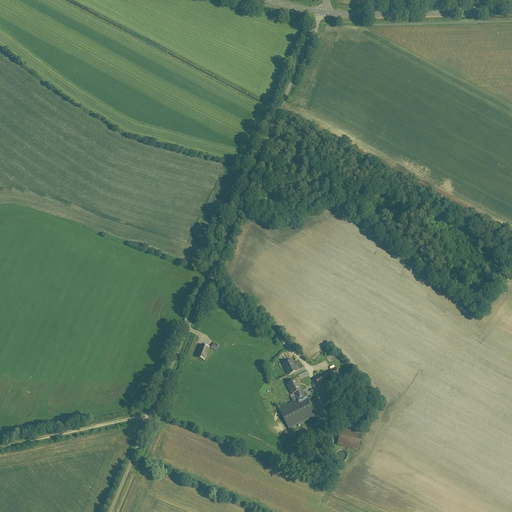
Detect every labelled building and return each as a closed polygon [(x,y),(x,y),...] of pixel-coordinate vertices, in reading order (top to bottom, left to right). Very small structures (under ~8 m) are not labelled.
[(209,347),(200,344),(196,358),(205,361),(209,347)] [(300,372),(295,361),(286,366),(291,377),(300,372)] [(334,368),(315,378),(318,384),(337,375),(334,368)] [(296,379),(286,384),(291,395),(294,394),(301,390),(296,379)] [(293,401),(279,408),(289,429),(316,415),(304,392),(302,393),(301,390),(294,394),(295,396),(291,398),(293,401)] [(360,435),(340,431),(337,444),(357,449),(360,435)]
